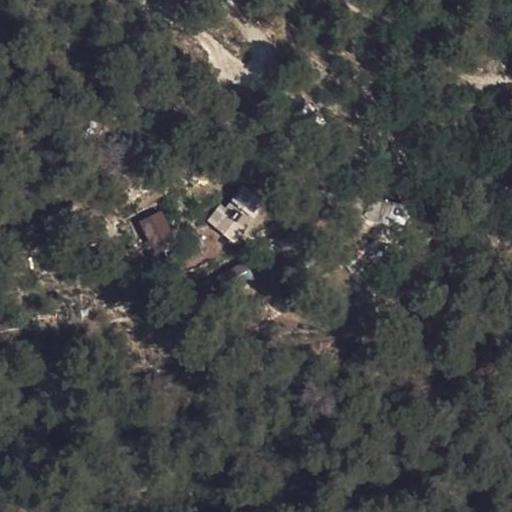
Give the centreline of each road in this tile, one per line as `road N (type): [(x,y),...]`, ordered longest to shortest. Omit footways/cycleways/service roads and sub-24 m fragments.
road 1 (track): [(226,0),(280,56),(275,79),(245,79),(133,0)]
road 2 (track): [(511,84),(342,0)]
